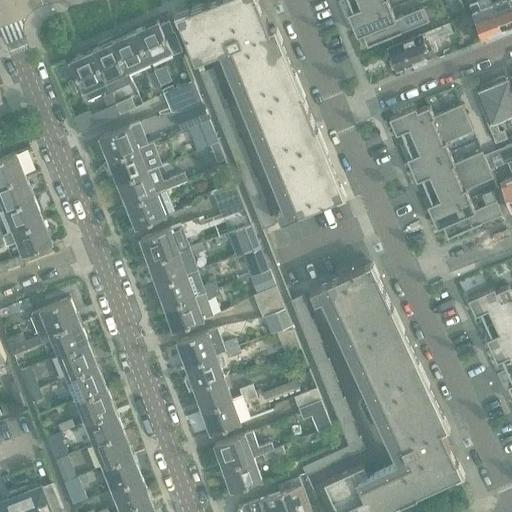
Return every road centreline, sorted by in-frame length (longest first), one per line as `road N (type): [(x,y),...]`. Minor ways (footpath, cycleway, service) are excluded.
road 1 (residential): [(195,511),(96,248)]
road 2 (residential): [(511,493),(411,280)]
road 3 (residential): [(411,280),(338,108)]
road 4 (residential): [(338,108),(511,42)]
road 5 (residential): [(96,248),(35,92)]
